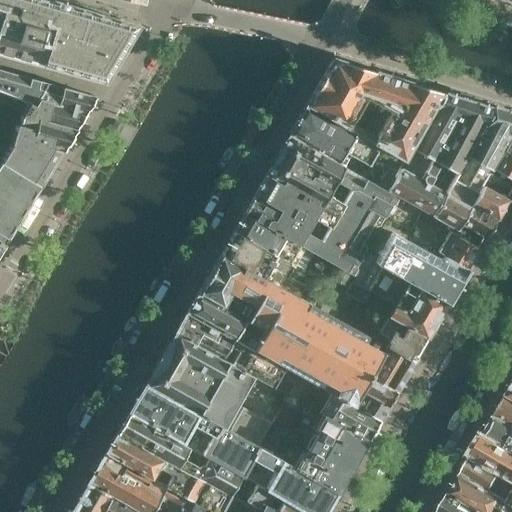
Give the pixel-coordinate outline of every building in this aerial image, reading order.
[(137,26),(116,20),(48,0),(0,0),(0,52),(104,81),(137,26)] [(458,29),(494,40),(497,41),(500,40),(502,40),(505,37),(506,35),(506,33),(505,30),(504,28),(502,26),(498,25),(462,14),(458,29)] [(463,156),(490,107),(480,104),(442,93),(442,92),(332,59),(310,96),(311,96),(307,103),(306,103),(305,105),(305,106),(380,149),(403,162),(410,150),(431,163),(422,179),(400,167),(387,191),(391,193),(430,215),(442,195),(429,188),(440,171),(451,178),(452,176),(463,156)] [(0,250),(4,244),(3,243),(13,227),(14,227),(60,153),(66,143),(75,129),(94,97),(93,96),(62,87),(61,88),(47,83),(0,69),(0,250)] [(380,149),(305,106),(303,109),(300,115),(300,114),(289,134),(289,135),(289,136),(342,166),(349,153),(371,165),(380,149)] [(459,224),(470,204),(481,185),(490,169),(511,129),(511,114),(490,107),(463,156),(477,163),(466,183),(452,176),(451,178),(442,195),(430,215),(447,225),(447,226),(447,227),(447,229),(448,230),(449,231),(437,252),(441,254),(466,268),(478,248),(458,236),(460,224),(459,224)] [(511,181),(511,129),(490,169),(511,181)] [(387,191),(342,166),(289,136),(288,137),(288,136),(287,138),(283,146),(282,145),(281,147),(282,147),(278,154),(273,152),(266,163),(271,166),(267,173),(266,173),(265,175),(266,175),(265,176),(265,175),(243,214),(305,247),(343,267),(357,275),(383,225),(375,221),(391,193),(387,191)] [(495,219),(506,199),(481,185),(470,204),(495,219)] [(484,238),(495,219),(470,204),(459,224),(460,224),(484,238)] [(305,247),(243,214),(233,231),(233,232),(294,265),(305,247)] [(466,268),(441,254),(440,256),(392,230),(376,261),(446,302),(449,297),(454,288),(455,287),(454,287),(457,283),(458,282),(457,282),(462,273),(463,274),(466,268)] [(294,265),(233,232),(220,254),(298,298),(304,287),(292,280),(290,283),(286,281),(294,265)] [(298,298),(220,254),(218,258),(218,259),(219,259),(225,263),(221,270),(215,266),(214,265),(213,266),(211,269),(211,270),(207,278),(206,277),(204,281),(205,281),(200,289),(198,293),(197,293),(243,318),(263,329),(261,334),(252,350),(289,371),(332,395),(350,405),(359,390),(386,405),(394,391),(367,376),(380,352),(362,342),(366,336),(298,298)] [(376,261),(364,284),(363,285),(373,291),(372,293),(395,306),(389,318),(424,338),(425,338),(432,326),(439,314),(446,302),(376,261)] [(347,293),(351,286),(355,279),(357,275),(343,267),(333,286),(347,293)] [(360,291),(363,285),(364,284),(355,279),(351,286),(360,291)] [(238,327),(243,318),(197,293),(189,306),(185,304),(181,310),(185,313),(252,350),(261,334),(247,327),(245,331),(238,327)] [(289,371),(252,350),(185,313),(175,333),(250,375),(279,391),(289,371)] [(424,338),(389,318),(385,315),(376,332),(388,339),(385,345),(412,360),(425,339),(424,339),(424,338)] [(235,403),(250,375),(175,333),(173,337),(175,338),(172,343),(170,342),(170,343),(169,343),(151,374),(152,374),(146,384),(260,448),(266,437),(261,434),(266,423),(236,407),(237,404),(235,403)] [(394,391),(411,363),(412,360),(385,345),(380,352),(367,376),(394,391)] [(275,457),(260,448),(146,384),(145,385),(128,413),(179,441),(189,423),(210,433),(199,452),(208,457),(237,474),(241,476),(251,458),(274,471),(263,490),(274,496),(284,501),(303,511),(325,511),(336,492),(293,467),(275,457)] [(386,405),(359,390),(350,405),(378,420),(387,406),(386,405)] [(511,397),(507,394),(495,414),(511,423),(511,397)] [(378,420),(350,405),(332,395),(321,414),(323,415),(367,439),(378,420)] [(293,426),(305,405),(290,397),(278,418),(293,426)] [(189,446),(179,441),(128,413),(121,425),(117,423),(112,430),(117,433),(203,480),(226,493),(228,490),(233,493),(235,489),(230,486),(237,474),(208,457),(202,468),(183,456),(189,446)] [(511,423),(495,414),(484,433),(511,449),(511,423)] [(354,462),(361,450),(367,439),(323,415),(315,429),(318,437),(310,451),(302,452),(293,467),(336,492),(337,491),(350,470),(349,468),(352,462),(354,462)] [(275,457),(287,436),(272,428),(266,437),(260,448),(275,457)] [(203,480),(117,433),(112,430),(109,436),(108,438),(112,440),(105,452),(151,478),(157,468),(174,477),(168,487),(192,500),(203,480)] [(511,449),(484,433),(472,453),(504,471),(511,475),(511,449)] [(215,511),(226,493),(203,480),(192,500),(168,487),(151,478),(105,452),(101,450),(96,458),(100,461),(88,482),(140,511),(155,511),(161,501),(179,511),(215,511)] [(511,487),(499,480),(504,471),(472,453),(461,473),(511,502),(511,487)] [(511,511),(511,502),(461,473),(450,492),(476,508),(482,511),(495,511),(497,509),(501,511),(511,511)] [(140,511),(88,482),(72,510),(74,511),(140,511)] [(303,511),(284,501),(280,508),(270,503),(274,496),(263,490),(255,485),(246,500),(267,511),(303,511)] [(473,511),(476,508),(450,492),(442,506),(439,504),(435,510),(438,511),(473,511)]
